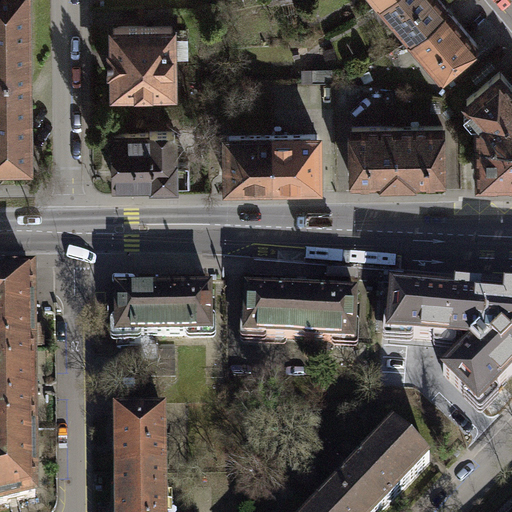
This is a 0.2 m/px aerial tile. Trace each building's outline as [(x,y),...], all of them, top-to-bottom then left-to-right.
[(30,0),(0,0),(0,76),(32,75),(30,0)] [(440,0),(384,0),(380,4),(411,40),(448,9),(440,0)] [(448,9),(411,40),(441,76),(478,45),(448,9)] [(113,27),(115,90),(175,89),(174,26),(113,27)] [(511,140),(511,84),(501,72),(467,99),(481,117),(478,118),(478,140),(511,140)] [(32,75),(0,76),(0,166),(34,165),(32,75)] [(444,179),(443,126),(398,127),(399,180),(444,179)] [(399,180),(398,127),(352,128),(353,181),(399,180)] [(115,133),(116,184),(152,183),(152,184),(178,184),(177,182),(190,181),(190,161),(177,161),(177,159),(176,159),(176,131),(150,131),(151,132),(115,133)] [(274,183),(273,135),(228,136),(228,183),(274,183)] [(319,182),(318,135),(273,135),(274,183),(319,182)] [(511,140),(478,140),(479,179),(511,178),(511,140)] [(0,350),(34,350),(33,274),(0,275),(0,350)] [(218,286),(116,287),(116,347),(219,346),(218,286)] [(369,288),(248,286),(247,343),(368,345),(369,288)] [(484,344),(487,297),(396,292),(393,343),(466,347),(467,343),(484,344)] [(511,298),(487,297),(484,344),(449,382),(485,411),(511,382),(511,298)] [(0,430),(35,430),(34,350),(0,350),(0,430)] [(120,416),(120,475),(173,474),(172,416),(120,416)] [(35,430),(0,430),(0,506),(36,498),(35,430)] [(394,430),(316,511),(388,511),(433,466),(394,430)] [(120,475),(120,511),(172,511),(173,474),(120,475)]
